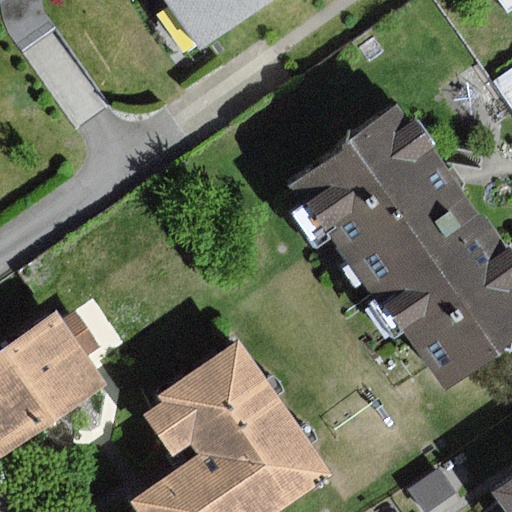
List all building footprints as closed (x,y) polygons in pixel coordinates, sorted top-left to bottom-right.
[(0,0),(0,9),(8,33),(22,52),(56,29),(43,12),(41,3),(41,0),(0,0)] [(170,0),(205,50),(276,0),(170,0)] [(511,0),(495,0),(509,18),(511,16),(511,0)] [(396,103),(289,183),(443,387),(511,335),(511,255),(449,172),(396,103)] [(0,451),(5,459),(110,387),(61,315),(0,357),(0,451)] [(204,457),(135,503),(141,511),(292,511),(341,480),(247,341),(163,398),(167,405),(148,418),(178,461),(198,448),(204,457)] [(441,470),(411,489),(426,511),(427,511),(456,493),(441,470)] [(511,484),(501,492),(511,508),(511,484)]
